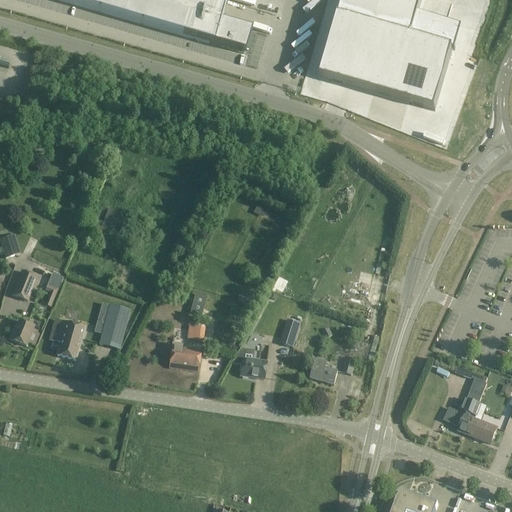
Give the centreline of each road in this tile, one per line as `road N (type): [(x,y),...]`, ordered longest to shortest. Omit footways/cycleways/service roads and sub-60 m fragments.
road 1 (unclassified): [(448,193),(319,115),(0,23)]
road 2 (unclassified): [(0,375),(369,434)]
road 3 (tertiary): [(448,193),(425,242),(369,434)]
road 4 (tertiary): [(379,439),(407,328),(467,205)]
road 5 (unclassified): [(379,439),(511,487)]
